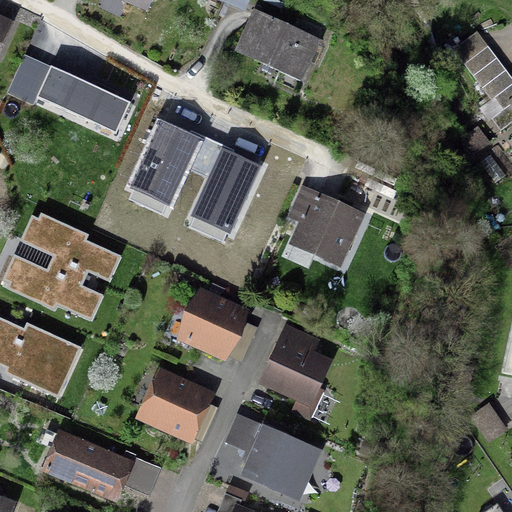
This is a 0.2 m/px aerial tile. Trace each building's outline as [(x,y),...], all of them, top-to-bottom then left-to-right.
[(128,0),(127,4),(145,12),(150,0),(128,0)] [(224,0),(229,2),(238,6),(245,9),(248,0),(224,0)] [(298,33),(254,13),(238,48),(283,69),(280,74),(298,83),(317,42),(298,33)] [(0,23),(0,47),(9,28),(0,23)] [(511,81),(487,48),(462,65),(499,114),(490,121),(499,133),(511,122),(511,81)] [(115,134),(129,104),(50,67),(46,76),(36,97),(115,134)] [(464,137),(469,156),(491,139),(480,124),(464,137)] [(289,219),(302,225),(296,239),(317,249),(314,255),(336,265),(358,217),(342,210),(301,191),(289,219)] [(2,283),(81,319),(111,251),(32,216),(21,241),(61,259),(55,273),(14,255),(2,283)] [(224,314),(226,309),(201,297),(193,315),(183,318),(189,333),(185,340),(225,358),(241,323),(224,314)] [(47,393),(70,342),(27,323),(5,375),(47,393)] [(324,366),(281,346),(264,382),(299,398),(293,412),(308,419),(319,393),(313,390),(324,366)] [(449,387),(463,391),(469,372),(455,368),(449,387)] [(162,377),(143,419),(186,439),(202,403),(184,395),(187,389),(162,377)] [(486,408),(472,419),(487,441),(502,431),(486,408)] [(322,455),(263,431),(243,481),(301,506),(322,455)] [(114,500),(129,466),(58,437),(44,470),(114,500)] [(0,511),(9,511),(11,507),(0,502),(0,511)]
